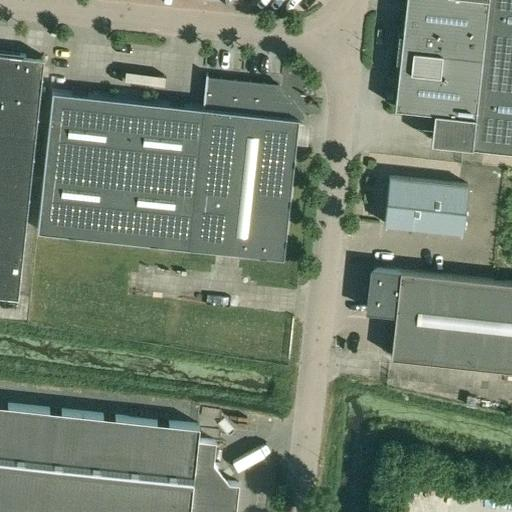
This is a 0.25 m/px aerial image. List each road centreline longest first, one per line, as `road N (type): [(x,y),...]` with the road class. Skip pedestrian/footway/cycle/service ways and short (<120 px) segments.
road 1 (unclassified): [(297,511),(347,41)]
road 2 (unclassified): [(347,41),(0,5)]
